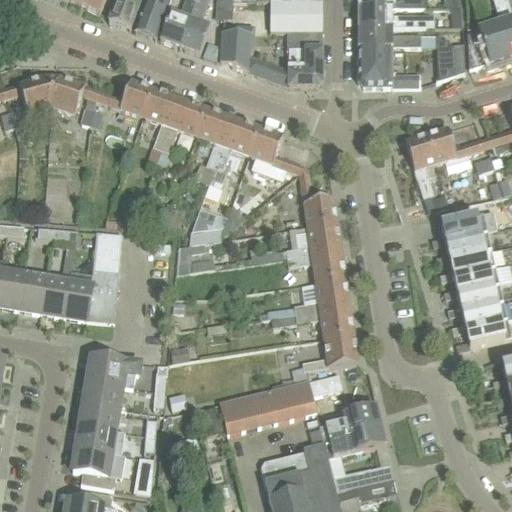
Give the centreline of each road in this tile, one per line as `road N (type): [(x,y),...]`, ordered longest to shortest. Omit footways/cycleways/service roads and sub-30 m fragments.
road 1 (unclassified): [(347,136),(356,149),(392,366),(433,387),(463,474),(491,511)]
road 2 (unclassified): [(0,7),(328,128)]
road 3 (unclassified): [(136,238),(124,341),(108,350),(70,345),(55,356)]
road 4 (residential): [(511,88),(443,110),(389,110),(347,136)]
road 5 (residential): [(33,511),(55,356)]
road 6 (unclassified): [(337,0),(337,98),(328,128)]
